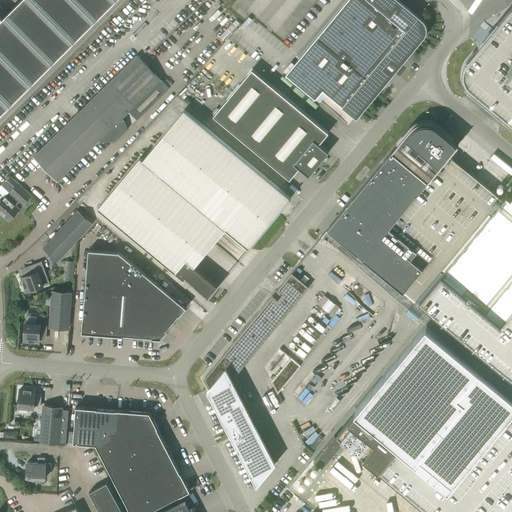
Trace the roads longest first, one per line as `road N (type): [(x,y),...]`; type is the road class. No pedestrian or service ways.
road 1 (unclassified): [(421,81),(175,377)]
road 2 (unknown): [(451,255),(475,205),(448,185),(417,218),(448,250)]
road 3 (unclassified): [(175,377),(0,365)]
road 4 (unclassified): [(244,511),(175,377)]
